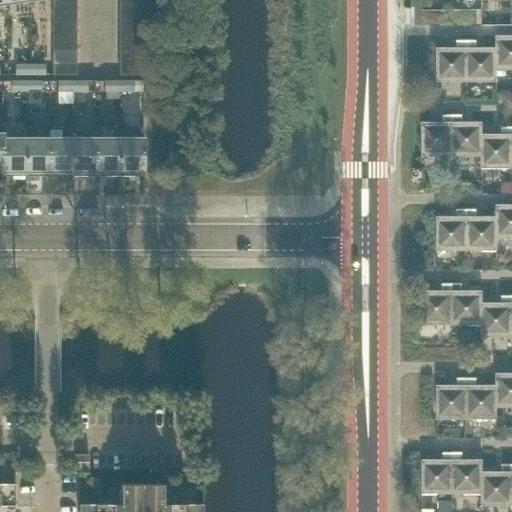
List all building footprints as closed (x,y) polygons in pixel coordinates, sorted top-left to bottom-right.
[(76,16),(76,4),(52,4),(52,16),(76,16)] [(143,16),(143,4),(119,4),(119,16),(143,16)] [(76,27),(76,16),(52,16),(52,27),(76,27)] [(119,28),(143,27),(143,16),(119,16),(119,28)] [(52,39),(76,39),(76,27),(52,27),(52,39)] [(119,39),(143,39),(143,27),(119,28),(119,39)] [(511,35),(496,35),(496,47),(496,70),(511,69),(511,35)] [(52,51),(76,51),(76,39),(52,39),(52,51)] [(119,51),(143,51),(143,39),(119,39),(119,51)] [(437,82),(467,82),(467,40),(457,40),(457,47),(437,47),(437,82)] [(496,47),(476,47),(476,40),(467,40),(467,82),(497,82),(496,70),(496,47)] [(52,62),(76,62),(76,51),(52,51),(52,62)] [(119,63),(143,62),(143,51),(119,51),(119,63)] [(52,74),(76,74),(76,62),(52,62),(52,74)] [(119,75),(143,74),(143,62),(119,63),(119,75)] [(16,75),(30,74),(30,64),(16,64),(16,75)] [(30,64),(30,74),(45,74),(45,64),(30,64)] [(25,91),(25,81),(11,81),(11,91),(25,91)] [(25,81),(25,91),(40,91),(40,81),(25,81)] [(72,91),(72,81),(58,81),(58,91),(72,91)] [(72,81),(72,91),(87,91),(87,81),(72,81)] [(119,91),(119,81),(104,81),(104,91),(119,91)] [(119,81),(119,91),(134,91),(134,81),(119,81)] [(453,156),(452,115),(443,115),(443,122),(422,122),(422,156),(453,156)] [(462,122),(462,115),(452,115),(453,156),(482,156),(482,134),(483,134),(483,122),(462,122)] [(511,168),(511,127),(502,127),(502,134),(483,134),(482,134),(482,156),(482,168),(511,168)] [(2,171),(25,171),(25,138),(3,138),(2,138),(3,167),(2,167),(2,171)] [(25,171),(49,171),(49,138),(25,138),(25,171)] [(49,171),(72,171),(72,138),(49,138),(49,171)] [(72,171),(95,171),(95,138),(72,138),(72,171)] [(95,171),(119,171),(119,138),(95,138),(95,171)] [(143,138),(119,138),(119,171),(143,171),(143,138)] [(511,204),(496,204),(496,216),(496,239),(511,238),(511,204)] [(467,251),(467,209),(457,209),(457,216),(437,216),(437,250),(467,251)] [(476,216),(476,209),(467,209),(467,251),(496,251),(496,239),(496,216),(476,216)] [(452,325),(452,283),(442,283),(442,290),(423,290),(423,325),(452,325)] [(461,290),(462,283),(452,283),(452,325),(482,325),(483,302),(483,290),(461,290)] [(511,337),(511,295),(502,295),(502,302),(483,302),(482,325),(482,337),(511,337)] [(511,372),(496,373),(496,385),(497,385),(497,408),(511,407),(511,372)] [(467,420),(467,378),(458,378),(458,385),(437,385),(437,419),(467,420)] [(477,385),(477,378),(467,378),(467,420),(497,420),(497,408),(497,385),(496,385),(477,385)] [(452,494),(452,473),(453,452),(443,452),(443,459),(423,459),(423,493),(452,494)] [(483,459),(462,459),(462,452),(453,452),(452,473),(452,494),(482,493),(483,493),(483,473),(483,471),(483,459)] [(75,469),(89,469),(88,454),(75,454),(75,469)] [(511,470),(511,471),(511,464),(502,464),(502,471),(483,471),(483,473),(483,493),(482,493),(482,505),(511,505),(511,470)] [(0,505),(16,506),(16,483),(0,483),(0,505)] [(202,511),(203,503),(162,504),(162,483),(120,483),(120,504),(79,504),(79,511),(202,511)]
